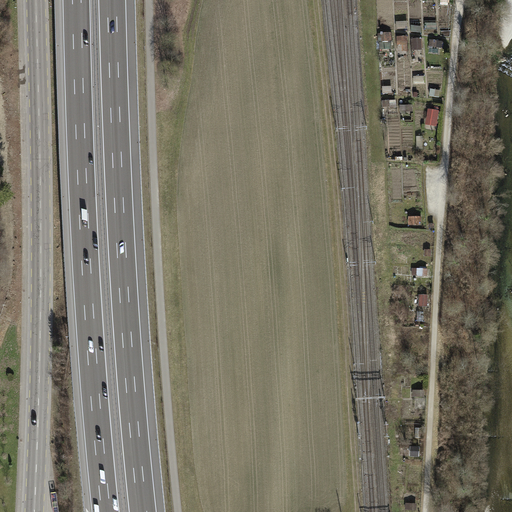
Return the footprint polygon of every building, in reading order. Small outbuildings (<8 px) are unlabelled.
[(392,37),(381,37),(381,46),(393,45),(392,37)] [(408,39),(398,40),(398,52),(408,51),(408,39)] [(422,40),(412,40),(412,53),(423,53),(422,40)] [(442,44),(430,42),(429,48),(441,51),(442,44)] [(438,113),(428,111),(425,128),(436,130),(438,113)]
